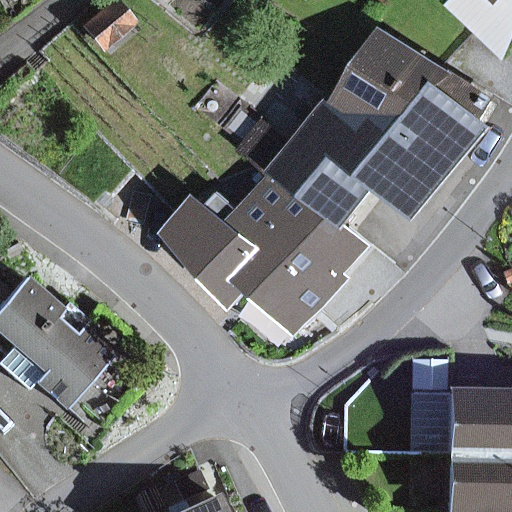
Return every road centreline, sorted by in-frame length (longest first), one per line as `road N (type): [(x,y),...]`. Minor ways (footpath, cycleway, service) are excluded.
road 1 (residential): [(511,165),(437,271),(404,302),(297,384),(249,403)]
road 2 (residential): [(249,403),(79,234),(0,174)]
road 3 (residential): [(249,403),(202,412),(58,511)]
road 4 (residential): [(306,511),(249,403)]
